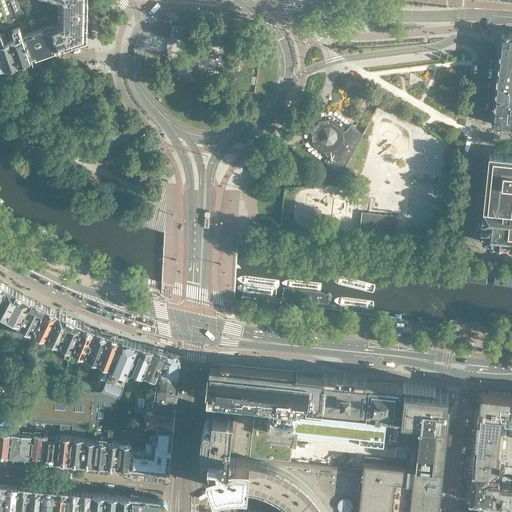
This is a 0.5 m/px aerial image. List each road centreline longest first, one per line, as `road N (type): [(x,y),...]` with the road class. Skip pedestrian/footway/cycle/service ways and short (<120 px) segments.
road 1 (residential): [(285,83),(331,60),(467,40),(484,56),(477,136)]
road 2 (primary): [(469,368),(273,342)]
road 3 (residential): [(0,470),(185,489)]
road 4 (residential): [(477,136),(468,250),(511,259)]
road 5 (residential): [(185,489),(196,338)]
road 6 (residential): [(469,368),(453,511)]
road 7 (residential): [(130,58),(87,55),(0,84)]
